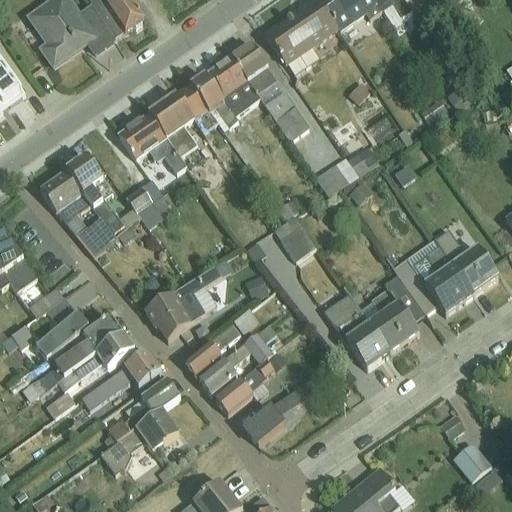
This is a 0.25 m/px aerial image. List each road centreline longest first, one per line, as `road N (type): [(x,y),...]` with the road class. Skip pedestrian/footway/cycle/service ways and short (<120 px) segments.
road 1 (tertiary): [(253,0),(0,181)]
road 2 (residential): [(279,494),(511,330)]
road 3 (residential): [(96,278),(279,494)]
